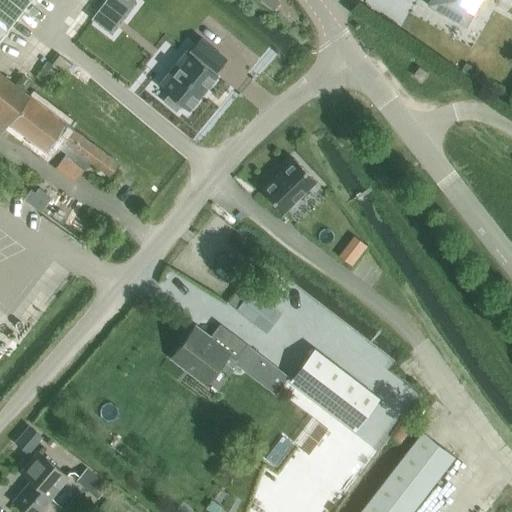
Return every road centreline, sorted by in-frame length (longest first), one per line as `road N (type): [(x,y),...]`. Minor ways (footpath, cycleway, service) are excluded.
road 1 (unclassified): [(0,420),(216,171),(350,56)]
road 2 (unclassified): [(511,261),(350,56)]
